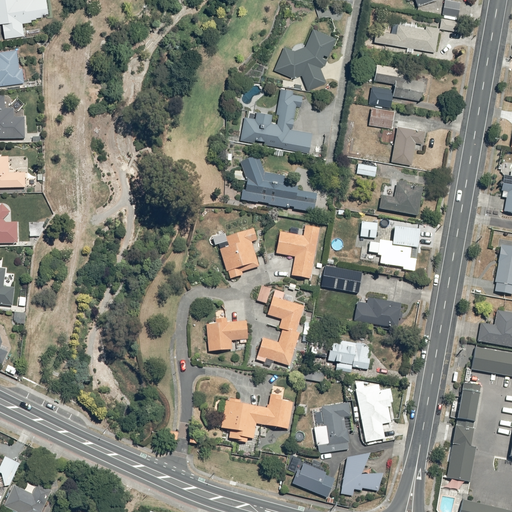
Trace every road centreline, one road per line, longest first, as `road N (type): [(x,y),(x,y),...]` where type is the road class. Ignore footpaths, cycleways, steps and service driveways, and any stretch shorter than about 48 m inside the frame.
road 1 (tertiary): [(408,511),(497,0)]
road 2 (track): [(90,438),(101,397),(98,348),(109,322),(106,285),(144,205),(137,161),(144,149),(167,162),(173,135),(212,72),(233,0)]
road 3 (secondary): [(0,393),(171,474),(293,511)]
road 4 (secondary): [(238,511),(0,407)]
